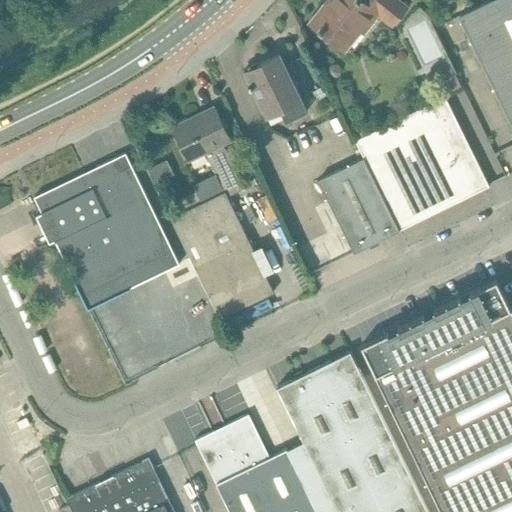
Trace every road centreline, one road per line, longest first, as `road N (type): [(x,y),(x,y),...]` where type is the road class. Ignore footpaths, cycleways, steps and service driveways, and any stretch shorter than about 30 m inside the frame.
road 1 (unclassified): [(0,295),(49,397),(62,413),(90,420),(115,415),(511,223)]
road 2 (tertiary): [(0,130),(143,52),(210,0)]
